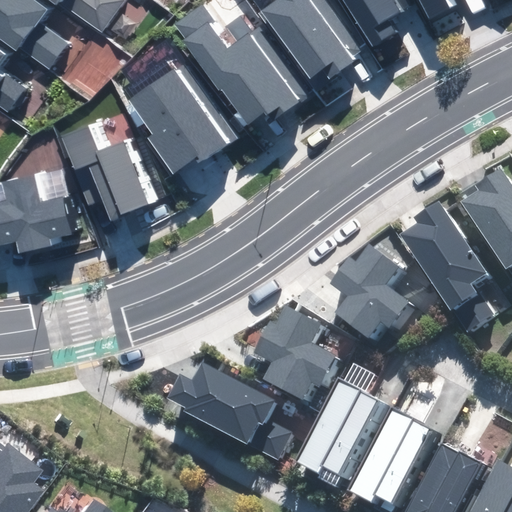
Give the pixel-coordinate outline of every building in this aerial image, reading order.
[(46,10),(32,0),(0,0),(0,37),(47,71),(67,43),(37,22),(46,10)] [(52,0),(57,3),(58,1),(102,33),(124,1),(122,0),(52,0)] [(276,0),(260,12),(309,77),(321,68),(328,77),(361,52),(322,0),(276,0)] [(342,0),(371,46),(395,31),(387,19),(398,12),(390,0),(342,0)] [(420,0),(430,18),(450,8),(445,0),(420,0)] [(197,9),(175,26),(185,40),(184,41),(221,91),(223,90),(249,124),(263,113),(270,121),(305,95),(244,15),(228,28),(240,43),(229,51),(197,9)] [(0,59),(4,53),(0,50),(0,112),(5,116),(25,88),(0,71),(0,59)] [(227,145),(172,68),(129,98),(155,134),(149,138),(173,172),(195,157),(200,164),(227,145)] [(100,121),(72,132),(86,168),(86,167),(99,200),(112,195),(121,217),(160,202),(135,141),(111,151),(100,121)] [(480,189),(462,201),(511,273),(511,186),(500,169),(477,185),(480,189)] [(0,203),(0,244),(17,241),(20,252),(57,243),(56,235),(72,231),(64,198),(40,204),(33,177),(4,184),(9,202),(0,203)] [(485,272),(437,202),(415,217),(419,223),(401,235),(466,332),(490,315),(468,283),(485,272)] [(337,312),(369,336),(380,322),(387,327),(406,303),(382,285),(396,267),(369,247),(356,263),(350,258),(333,281),(350,294),(337,312)] [(319,325),(287,309),(278,325),(268,320),(252,351),(272,362),(264,378),(303,399),(312,381),(318,384),(334,355),(310,343),(319,325)] [(180,375),(169,396),(187,406),(184,412),(276,460),(291,433),(267,420),(276,402),(202,364),(193,382),(180,375)] [(379,399),(338,378),(294,462),(317,474),(320,467),(339,477),(379,399)] [(431,430),(391,409),(349,490),(373,502),(376,495),(393,504),(431,430)] [(0,511),(26,511),(43,490),(33,484),(43,471),(7,445),(5,449),(0,445),(0,511)] [(458,455),(440,446),(405,511),(452,511),(478,463),(459,453),(458,455)] [(511,511),(511,469),(497,462),(470,511),(511,511)] [(110,511),(94,500),(86,511),(55,511),(52,509),(49,511),(110,511)]
